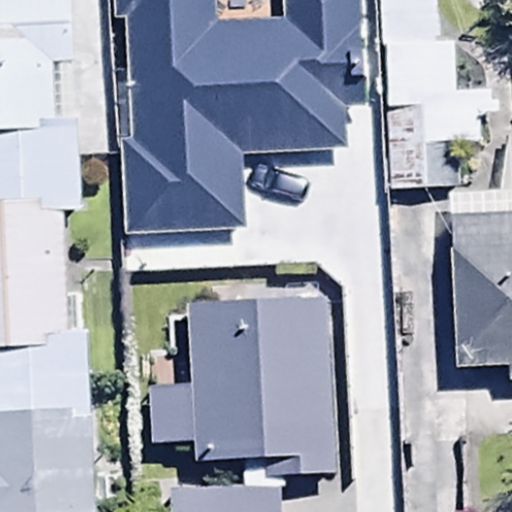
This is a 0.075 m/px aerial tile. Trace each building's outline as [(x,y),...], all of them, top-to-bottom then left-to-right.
[(426,0),(377,0),(386,201),(451,199),(449,158),(478,157),(477,131),(495,130),(494,95),(452,97),(450,53),(429,54),(426,0)] [(0,149),(50,148),(51,130),(51,82),(77,82),(77,4),(0,3),(0,149)] [(141,64),(145,181),(234,178),(230,61),(141,64)] [(0,218),(56,219),(78,218),(78,130),(51,130),(50,148),(0,149),(0,218)] [(494,206),(447,209),(455,386),(507,384),(507,396),(511,395),(511,146),(504,147),(494,206)] [(91,511),(92,343),(65,343),(64,219),(56,219),(0,218),(0,511),(91,511)] [(337,313),(189,319),(196,479),(267,475),(268,494),(345,490),(337,313)]
